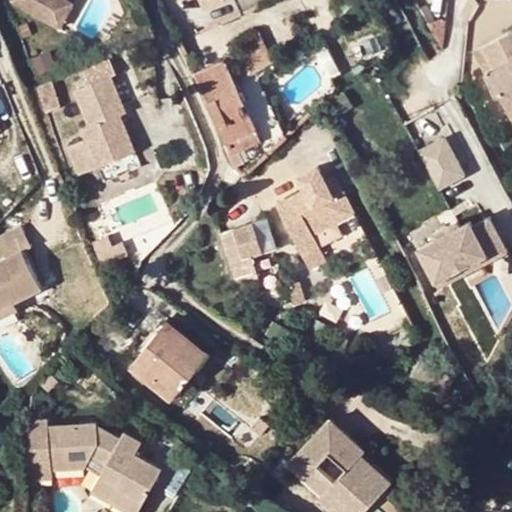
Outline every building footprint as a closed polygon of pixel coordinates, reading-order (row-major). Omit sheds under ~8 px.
[(17,0),(51,18),(60,0),(17,0)] [(73,0),(60,0),(51,18),(61,24),(73,0)] [(252,71),(276,60),(263,32),(239,43),(252,71)] [(474,51),(485,75),(492,71),(510,61),(509,57),(511,54),(511,44),(506,34),(474,51)] [(500,95),(511,117),(511,54),(509,57),(510,61),(492,71),(485,75),(495,95),(500,95)] [(80,128),(94,167),(134,153),(122,118),(120,109),(128,106),(117,75),(123,73),(117,55),(87,66),(92,82),(76,88),(89,126),(80,128)] [(224,57),(195,70),(227,142),(256,128),(224,57)] [(131,115),(128,106),(120,109),(122,118),(131,115)] [(448,133),(419,148),(440,189),(469,175),(448,133)] [(291,189),(274,200),(301,249),(318,240),(312,227),(353,204),(344,187),(333,193),(315,159),(294,170),(302,184),(305,189),(294,195),(291,189)] [(302,184),(291,189),(294,195),(305,189),(302,184)] [(422,244),(442,283),(511,246),(495,213),(478,222),(475,217),(465,222),(462,216),(438,229),(440,235),(422,244)] [(275,244),(265,214),(251,219),(261,248),(275,244)] [(261,248),(251,219),(218,231),(237,283),(242,281),(240,274),(255,269),(250,252),(261,248)] [(0,248),(18,240),(15,233),(0,240),(0,248)] [(18,240),(0,248),(0,254),(3,264),(14,259),(25,253),(18,240)] [(33,297),(14,259),(3,264),(20,304),(33,297)] [(0,265),(0,313),(5,311),(20,304),(3,264),(0,265)] [(0,323),(9,320),(5,311),(0,313),(0,323)] [(209,350),(167,317),(130,364),(172,397),(209,350)] [(450,376),(413,358),(403,378),(442,396),(450,376)] [(333,413),(293,459),(329,490),(334,484),(364,510),(396,475),(364,448),(368,443),(333,413)] [(54,426),(54,419),(32,418),(29,474),(57,476),(56,468),(54,426)] [(104,423),(54,426),(56,468),(92,465),(99,454),(115,463),(108,475),(122,483),(121,487),(149,502),(168,468),(142,454),(149,441),(131,431),(128,437),(104,423)] [(108,475),(100,491),(136,511),(143,511),(149,502),(121,487),(122,483),(108,475)] [(438,482),(432,498),(463,510),(469,495),(438,482)] [(502,511),(511,511),(511,490),(509,490),(502,511)] [(383,493),(369,511),(403,511),(406,509),(383,493)]
